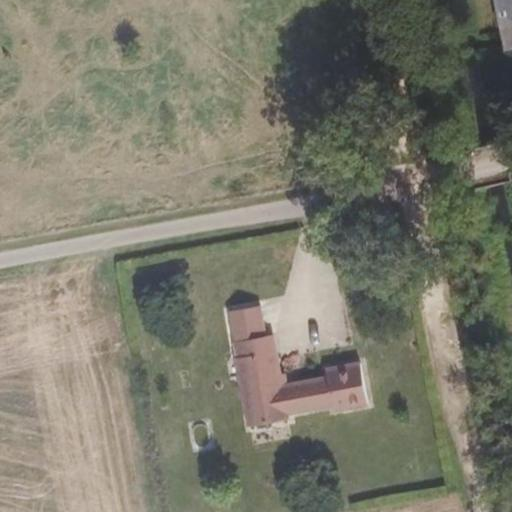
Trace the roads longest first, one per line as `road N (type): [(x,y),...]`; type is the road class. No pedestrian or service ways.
road 1 (track): [(413,178),(0,261)]
road 2 (track): [(420,224),(475,511)]
road 3 (unclassified): [(372,0),(420,224)]
